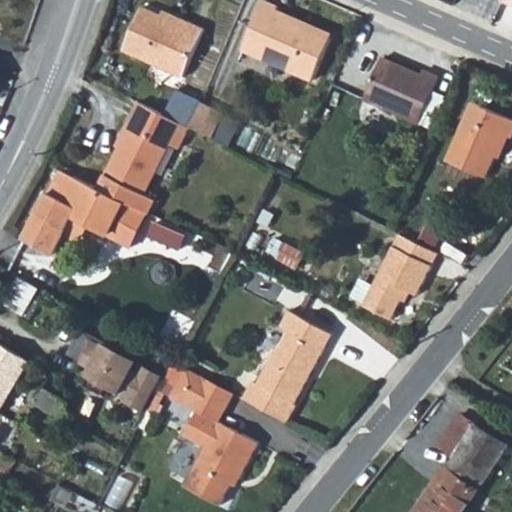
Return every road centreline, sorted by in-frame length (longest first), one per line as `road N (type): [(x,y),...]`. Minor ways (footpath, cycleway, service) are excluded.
road 1 (residential): [(511,257),(306,511)]
road 2 (tertiary): [(78,0),(0,188)]
road 3 (residential): [(380,0),(511,55)]
